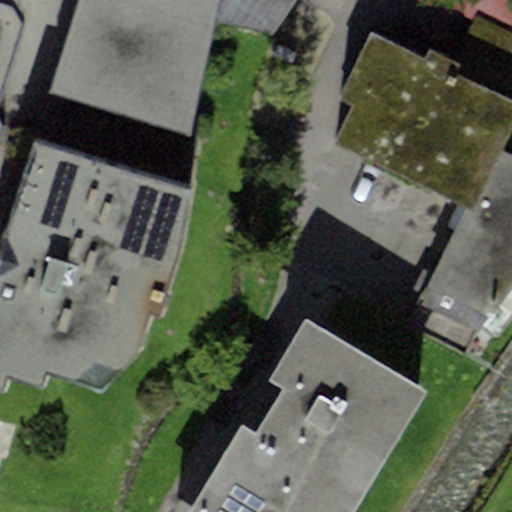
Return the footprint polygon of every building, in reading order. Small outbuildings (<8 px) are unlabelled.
[(78,0),(51,93),(194,136),(217,24),(276,36),(298,0),(78,0)] [(476,16),(511,32),(511,5),(499,0),(387,0),(371,34),(425,60),(429,51),(454,63),(476,16)] [(511,32),(476,16),(454,63),(429,51),(425,60),(371,34),(340,100),(354,107),(333,146),(459,207),(449,227),(457,230),(417,307),(476,334),(511,290),(511,32)] [(191,197),(32,142),(0,246),(0,396),(2,397),(8,378),(42,388),(45,377),(98,395),(143,351),(152,319),(161,321),(191,197)] [(354,511),(426,393),(305,321),(269,381),(283,389),(255,435),(241,427),(190,511),(354,511)]
